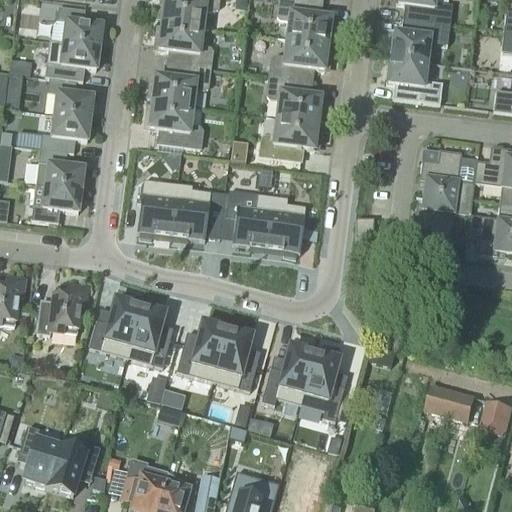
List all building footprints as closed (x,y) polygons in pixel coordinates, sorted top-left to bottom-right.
[(160,25),(160,29),(202,34),(204,15),(213,17),(216,14),(218,0),(175,0),(175,3),(163,2),(162,13),(158,12),(156,24),(160,25)] [(278,0),(278,3),(320,9),(321,0),(278,0)] [(403,10),(401,24),(449,30),(451,10),(433,7),(434,0),(396,0),(395,9),(403,10)] [(287,26),(285,45),(327,50),(327,46),(331,47),(333,34),(329,34),(330,23),(319,21),(320,9),(278,3),(276,22),(278,25),(287,26)] [(50,47),(62,49),(98,54),(101,31),(82,29),(84,15),(57,12),(55,27),(52,29),(50,47)] [(511,17),(504,17),(502,37),(511,38),(511,17)] [(392,52),(390,63),(426,68),(428,49),(446,51),(449,30),(401,24),(400,38),(392,37),(390,52),(392,52)] [(168,57),(166,70),(209,75),(211,57),(208,54),(199,53),(202,34),(160,29),(160,32),(156,32),(154,44),(158,45),(157,55),(168,57)] [(511,59),(511,38),(502,37),(499,58),(511,59)] [(270,65),(268,83),(310,88),(312,75),(323,76),(325,66),(329,66),(330,54),(326,53),(327,50),(285,45),(283,63),(274,62),(270,65)] [(50,69),(48,83),(75,87),(77,73),(95,76),(98,54),(62,49),(59,70),(50,69)] [(426,68),(390,63),(389,74),(387,74),(385,88),(393,89),(391,104),(439,110),(441,89),(423,87),(426,68)] [(10,64),(9,76),(30,77),(31,65),(10,64)] [(150,104),(150,108),(192,113),(194,95),(203,96),(206,93),(209,75),(166,70),(165,83),(153,81),(152,92),(148,91),(146,104),(150,104)] [(0,76),(0,107),(21,108),(22,78),(0,76)] [(56,99),(53,120),(89,125),(91,103),(73,100),(75,87),(48,83),(46,98),(56,99)] [(277,105),(275,124),(316,129),(317,125),(321,126),(322,114),(318,113),(320,102),(308,101),(310,88),(268,83),(266,101),(268,104),(277,105)] [(511,98),(494,96),(492,117),(511,119),(511,98)] [(192,113),(150,108),(150,112),(146,111),(144,123),(148,124),(147,135),(158,136),(156,149),(198,155),(201,136),(198,133),(189,132),(192,113)] [(39,155),(66,158),(72,159),(74,145),(86,147),(89,125),(53,120),(50,141),(41,140),(39,155)] [(316,129),(275,124),(272,142),(263,141),(260,144),(258,162),(300,168),(302,154),(313,156),(314,145),(318,146),(320,133),(316,133),(316,129)] [(497,209),(511,210),(511,162),(508,162),(509,156),(489,153),(487,169),(475,167),(472,189),(500,193),(497,209)] [(29,163),(38,164),(39,157),(30,155),(29,163)] [(38,164),(34,191),(79,196),(82,174),(64,172),(66,158),(39,155),(39,157),(38,164)] [(424,187),(423,199),(470,205),(472,189),(475,167),(475,166),(459,164),(460,159),(438,157),(436,169),(421,167),(418,186),(424,187)] [(151,241),(169,243),(176,191),(160,189),(158,205),(139,202),(135,239),(138,240),(137,244),(150,246),(151,241)] [(79,196),(34,191),(30,226),(57,230),(58,216),(77,218),(79,196)] [(189,209),(191,193),(176,191),(169,243),(203,248),(208,211),(189,209)] [(433,245),(448,247),(449,247),(452,219),(467,221),(470,205),(423,199),(421,211),(415,210),(413,230),(428,232),(427,244),(433,245)] [(230,251),(264,255),(271,203),(255,201),(253,217),(234,214),(230,251)] [(294,264),(295,259),(298,260),(303,223),(284,220),(286,205),(271,203),(264,255),(282,258),(281,263),(294,264)] [(496,257),(508,258),(511,227),(511,210),(497,209),(495,225),(467,221),(465,243),(477,245),(475,260),(495,263),(496,257)] [(354,243),(372,243),(372,225),(354,224),(354,243)] [(0,330),(13,332),(17,303),(19,300),(21,289),(19,286),(7,285),(4,287),(0,286),(0,330)] [(82,308),(83,297),(81,294),(70,293),(67,295),(53,293),(51,312),(39,311),(35,339),(48,341),(49,337),(75,340),(79,311),(82,308)] [(139,311),(114,304),(106,330),(95,327),(88,355),(100,358),(102,351),(126,357),(139,311)] [(164,318),(139,311),(126,357),(151,364),(149,371),(161,375),(169,347),(157,344),(164,318)] [(226,335),(200,328),(193,354),(182,351),(175,378),(187,381),(188,374),(213,381),(226,335)] [(251,342),(226,335),(213,381),(238,388),(236,395),(248,398),(255,371),(244,368),(251,342)] [(313,358),(287,351),(280,378),(269,374),(262,402),(274,405),(275,398),(300,405),(313,358)] [(338,365),(313,358),(300,405),(325,411),(323,419),(335,422),(343,394),(331,391),(338,365)] [(20,378),(22,363),(9,361),(6,376),(20,378)] [(425,416),(446,422),(452,398),(432,392),(425,416)] [(452,398),(446,422),(467,427),(473,403),(452,398)] [(109,419),(114,404),(98,399),(93,414),(109,419)] [(478,436),(504,442),(511,413),(486,406),(478,436)] [(46,494),(60,448),(51,445),(36,440),(38,436),(26,432),(18,459),(29,463),(27,470),(22,486),(46,494)] [(242,449),(246,436),(230,432),(227,444),(242,449)] [(61,443),(60,448),(46,494),(72,502),(77,485),(79,478),(90,482),(99,455),(61,443)] [(200,465),(195,480),(201,482),(194,511),(212,511),(218,486),(221,471),(200,465)] [(131,511),(156,511),(165,480),(165,479),(143,473),(144,470),(131,467),(120,507),(132,510),(131,511)] [(191,493),(166,479),(165,479),(165,480),(156,511),(182,511),(183,509),(186,510),(191,493)] [(102,497),(106,486),(95,482),(91,494),(102,497)] [(271,511),(278,490),(276,490),(274,496),(234,484),(231,496),(226,511),(230,511),(271,511)] [(467,511),(461,500),(457,511),(467,511)]
